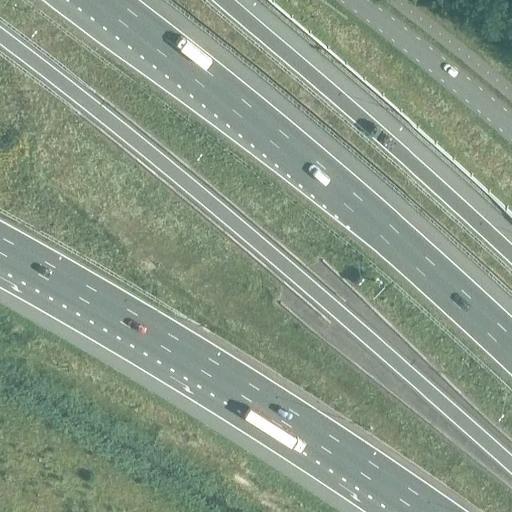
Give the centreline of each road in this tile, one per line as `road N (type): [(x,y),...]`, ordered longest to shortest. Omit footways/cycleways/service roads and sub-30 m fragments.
road 1 (motorway): [(0,40),(257,243),(511,464)]
road 2 (motorway): [(511,347),(281,141),(103,0)]
road 3 (motorway): [(0,245),(212,369),(428,511)]
road 4 (motorway): [(511,255),(232,0)]
road 5 (secondary): [(511,125),(353,0)]
